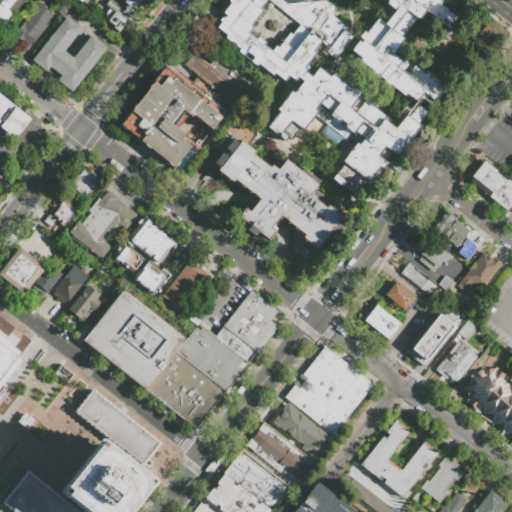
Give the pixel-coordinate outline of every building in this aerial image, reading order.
[(0,0),(25,0),(15,14),(12,12),(4,24),(0,20),(0,0)] [(106,21),(109,17),(104,13),(108,8),(98,0),(94,0),(92,3),(88,0),(144,0),(120,32),(106,21)] [(298,79),(296,82),(289,76),(284,81),(274,73),(272,76),(257,64),(256,66),(236,51),(238,49),(223,38),(225,35),(212,25),(224,10),(222,8),(227,0),(283,0),(287,3),(314,0),(325,0),(335,7),(332,11),(330,14),(333,16),(345,26),(343,29),(352,36),(332,62),(320,52),(322,49),(320,48),(307,65),(308,66),(307,67),(298,79)] [(426,70),(447,86),(431,106),(422,100),(418,105),(429,114),(396,157),(391,153),(386,160),(389,162),(382,171),(379,169),(356,198),(331,179),(338,169),(335,167),(352,145),(315,116),(298,137),(295,134),(291,140),(288,137),(284,142),(265,127),(277,111),(275,110),(293,88),(295,89),(301,81),(298,79),(307,67),(313,72),(319,64),(349,88),(351,85),(388,115),(384,120),(393,127),(398,121),(394,118),(404,105),(408,108),(414,101),(405,94),(402,98),(371,74),(373,71),(358,60),(360,58),(349,50),(364,30),(367,31),(377,18),(383,23),(393,10),(379,0),(443,0),(441,4),(459,18),(450,30),(425,10),(412,26),(411,25),(406,31),(409,33),(395,51),(423,73),(426,70)] [(38,2),(53,14),(46,24),(47,25),(30,48),(13,34),(38,2)] [(66,16),(82,28),(64,51),(73,57),(90,34),(107,47),(70,94),(55,83),(60,77),(49,68),(46,73),(31,61),(66,16)] [(183,65),(193,52),(241,90),(231,103),(183,65)] [(117,124),(150,82),(147,80),(155,69),(158,71),(163,64),(223,112),(210,129),(192,115),(190,117),(184,112),(173,126),(184,134),(180,139),(189,147),(172,168),(117,124)] [(0,94),(0,120),(3,122),(0,125),(0,127),(15,139),(30,118),(15,106),(12,110),(9,108),(12,104),(0,94)] [(0,167),(5,171),(22,150),(14,144),(10,149),(1,142),(5,137),(0,133),(0,167)] [(216,170),(218,168),(213,164),(233,138),(238,142),(241,138),(256,150),(252,154),(268,167),(270,164),(277,170),(285,159),(317,184),(309,194),(326,207),(328,205),(341,216),(339,219),(344,223),(320,253),(315,249),(313,252),(298,240),(300,238),(292,231),(295,227),(279,215),(269,227),(274,231),(267,239),(256,231),(253,235),(246,229),(250,225),(238,216),(245,207),(249,211),(259,198),(233,178),(231,181),(216,170)] [(506,181),(508,178),(511,181),(511,205),(507,212),(487,196),(490,193),(470,177),(483,161),(497,172),(497,173),(506,181)] [(70,185),(86,198),(99,181),(95,177),(97,174),(91,169),(88,173),(83,169),(70,185)] [(71,235),(68,232),(77,221),(81,224),(88,214),(86,212),(97,199),(96,198),(103,188),(107,191),(107,190),(118,198),(117,200),(137,215),(124,231),(119,227),(106,243),(110,247),(99,260),(69,237),(71,235)] [(49,212),(60,197),(77,210),(66,224),(58,219),(49,212)] [(445,209),(457,218),(454,221),(473,235),(471,238),(478,244),(466,260),(456,252),(458,249),(430,227),(442,211),(443,212),(445,209)] [(49,212),(58,219),(51,228),(42,221),(49,212)] [(144,217),(182,248),(169,264),(177,269),(154,298),(108,261),(131,233),(144,217)] [(440,262),(436,267),(412,248),(423,234),(423,233),(448,252),(447,253),(450,256),(449,257),(444,264),(440,262)] [(0,269),(0,278),(21,295),(44,267),(18,247),(0,269)] [(468,270),(466,269),(482,249),(500,264),(479,291),(471,285),(464,293),(455,285),(468,270)] [(187,260),(208,277),(180,312),(159,296),(187,260)] [(60,274),(44,295),(31,286),(47,264),(60,274)] [(53,290),(73,264),(76,266),(78,264),(85,270),(84,272),(88,275),(68,301),(67,300),(64,304),(51,295),(54,291),(53,290)] [(407,264),(427,279),(420,288),(400,273),(407,264)] [(394,282),(414,298),(404,311),(384,295),(381,293),(388,285),(390,287),(394,282)] [(87,285),(99,295),(96,299),(100,302),(84,322),(80,319),(79,321),(66,310),(87,285)] [(187,339),(176,353),(146,391),(82,340),(122,289),(187,339)] [(222,325),(250,290),(277,312),(270,320),(277,326),(256,352),(222,325)] [(375,305),(399,324),(387,339),(363,321),(375,305)] [(406,353),(426,367),(441,345),(439,343),(452,325),(436,313),(406,353)] [(477,327),(467,340),(457,333),(467,319),(477,327)] [(222,325),(256,352),(249,362),(215,335),(222,325)] [(188,338),(196,327),(200,330),(203,326),(215,335),(249,362),(237,377),(188,338)] [(0,391),(7,397),(19,381),(9,373),(20,360),(15,356),(19,351),(0,336),(0,391)] [(176,353),(187,339),(188,338),(237,377),(225,391),(222,389),(176,353)] [(460,342),(461,340),(475,352),(474,353),(476,355),(454,381),(447,375),(445,378),(435,369),(457,341),(459,343),(459,342),(460,342)] [(324,346),(373,384),(332,435),(283,397),(293,385),(298,389),(299,387),(298,386),(304,378),(305,379),(306,378),(301,375),(324,346)] [(176,353),(222,389),(205,411),(208,413),(195,429),(146,391),(176,353)] [(510,382),(511,379),(511,443),(500,434),(489,424),(480,417),(476,411),(472,406),(471,402),(470,398),(469,393),(469,388),(472,382),(474,377),(478,374),(484,371),(491,370),(498,371),(503,374),(510,382)] [(90,388),(159,443),(141,465),(72,411),(90,388)] [(287,403),(332,439),(315,460),(300,448),(302,445),(299,442),(298,443),(278,427),(278,428),(271,422),(287,403)] [(359,463),(381,435),(384,438),(387,434),(385,432),(394,419),(408,431),(385,460),(399,471),(423,442),(436,453),(427,464),(423,462),(420,466),(423,469),(400,497),(382,482),(385,479),(381,476),(378,479),(359,463)] [(263,422),(312,461),(293,484),(245,446),(263,422)] [(84,511),(59,492),(101,439),(153,480),(127,511),(84,511)] [(241,450),(291,488),(274,510),(225,471),(241,450)] [(420,488),(436,501),(460,472),(443,458),(420,488)] [(274,510),(272,511),(252,511),(217,485),(215,483),(225,471),(274,510)] [(3,503),(14,511),(77,511),(27,472),(3,503)] [(292,511),(317,482),(330,493),(353,511),(292,511)] [(252,511),(221,511),(203,498),(212,487),(214,489),(217,485),(252,511)] [(471,511),(499,511),(506,503),(486,490),(471,511)] [(436,511),(455,511),(465,500),(454,491),(436,511)] [(191,511),(203,498),(221,511),(191,511)]
